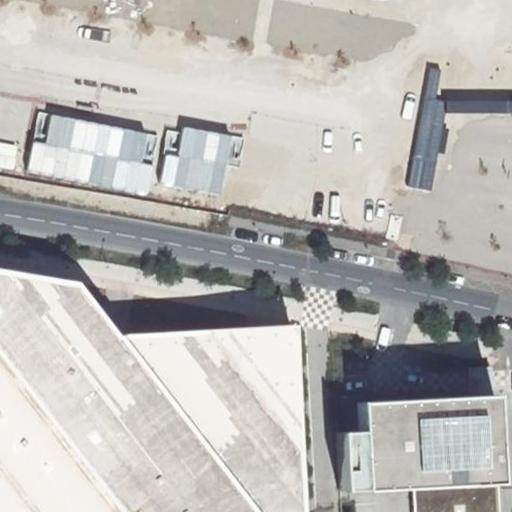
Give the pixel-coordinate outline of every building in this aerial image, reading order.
[(440,69),(425,67),(404,184),(431,187),(443,112),(445,99),(436,98),(440,69)] [(511,112),(511,89),(446,90),(445,99),(443,112),(460,112),(511,112)] [(0,511),(301,511),(293,327),(116,336),(113,331),(74,282),(0,268),(0,511)] [(469,368),(471,396),(472,425),(492,424),(491,395),(489,367),(469,368)] [(497,511),(492,424),(472,425),(471,396),(404,400),(407,429),(411,488),(411,511),(497,511)] [(359,460),(337,461),(339,486),(339,492),(374,490),(411,488),(407,429),(372,431),(358,432),(359,460)]
